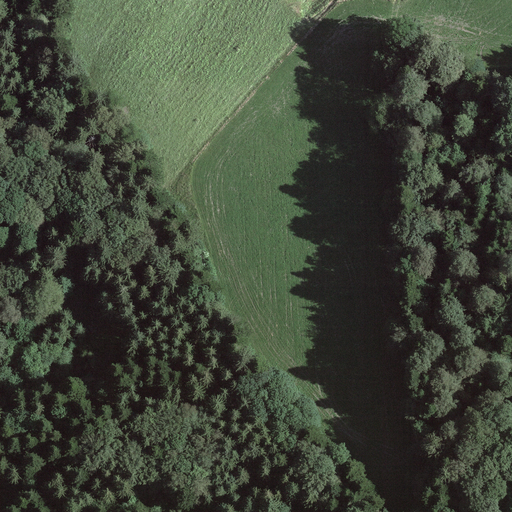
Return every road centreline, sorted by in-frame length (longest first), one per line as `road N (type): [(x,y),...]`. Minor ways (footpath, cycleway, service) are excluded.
road 1 (track): [(0,246),(136,287),(173,308),(298,511)]
road 2 (track): [(393,0),(358,97),(357,126)]
